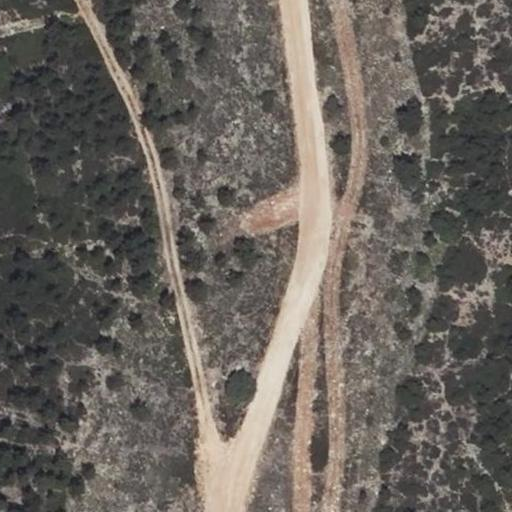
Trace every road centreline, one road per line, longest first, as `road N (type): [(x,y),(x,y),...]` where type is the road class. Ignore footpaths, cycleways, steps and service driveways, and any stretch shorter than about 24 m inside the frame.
road 1 (track): [(298,0),(319,244),(229,511)]
road 2 (track): [(82,0),(160,168),(210,433),(232,485)]
road 3 (track): [(319,244),(305,511)]
